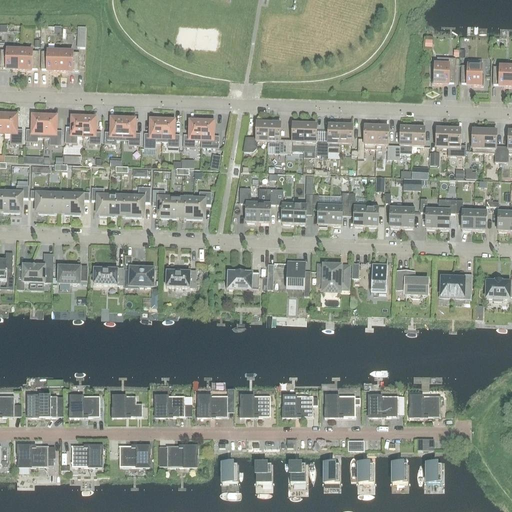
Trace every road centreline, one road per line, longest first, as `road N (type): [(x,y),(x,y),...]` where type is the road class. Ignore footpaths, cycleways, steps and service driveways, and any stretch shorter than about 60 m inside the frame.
road 1 (residential): [(511,252),(0,234)]
road 2 (residential): [(511,113),(0,96)]
road 3 (residential): [(0,436),(464,436)]
